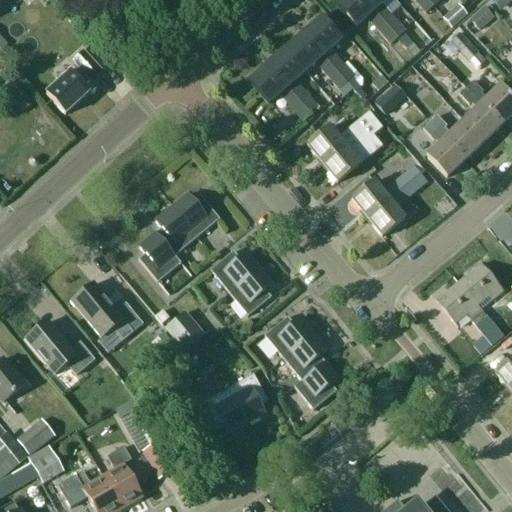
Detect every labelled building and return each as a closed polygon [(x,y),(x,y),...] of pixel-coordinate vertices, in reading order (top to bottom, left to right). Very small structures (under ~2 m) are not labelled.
[(41,17),(54,9),(47,0),(32,0),(31,1),(41,17)] [(361,0),(342,0),(335,7),(355,29),(366,19),(389,46),(397,40),(361,0)] [(361,0),(397,40),(404,33),(381,6),(387,0),(361,0)] [(424,0),(411,0),(425,15),(432,9),(424,0)] [(424,0),(432,9),(440,2),(438,0),(424,0)] [(442,20),(451,30),(467,16),(457,6),(442,20)] [(469,22),(479,32),(494,19),(484,8),(469,22)] [(346,85),(353,79),(329,52),(340,42),(320,20),(302,36),(346,85)] [(450,44),(469,63),(478,54),(460,35),(450,44)] [(314,65),(338,92),(346,85),(302,36),(284,51),(304,74),(314,65)] [(310,117),(317,110),(294,83),(304,74),(284,51),(266,67),(310,117)] [(83,54),(72,63),(77,69),(70,75),(69,74),(45,96),(64,117),(88,95),(83,89),(90,82),(91,84),(102,74),(83,54)] [(279,96),(302,123),(310,117),(266,67),(248,83),(268,106),(279,96)] [(1,90),(22,114),(34,104),(12,79),(1,90)] [(482,94),(473,83),(466,90),(501,128),(511,117),(511,101),(499,88),(485,101),(480,95),(482,94)] [(466,90),(459,97),(468,107),(470,105),(475,110),(462,123),(483,145),(501,128),(466,90)] [(382,100),(375,107),(384,117),(391,110),(382,100)] [(306,148),(321,166),(375,122),(369,114),(338,140),(329,129),(306,148)] [(462,123),(449,136),(444,130),(446,128),(436,118),(429,125),(465,162),(483,145),(462,123)] [(359,166),(375,153),(382,162),(401,147),(393,137),(380,148),(372,138),(381,130),(375,122),(321,166),(336,185),(359,166)] [(429,125),(422,132),(432,142),(434,140),(439,145),(425,158),(446,180),(465,162),(429,125)] [(373,183),(350,202),(366,221),(419,176),(413,169),(382,194),(373,183)] [(366,221),(381,239),(404,220),(395,209),(426,184),(419,176),(366,221)] [(193,203),(187,196),(171,209),(196,240),(219,221),(199,198),(193,203)] [(173,259),(174,258),(196,240),(171,209),(154,223),(160,230),(154,235),(173,259)] [(173,259),(154,235),(138,249),(144,256),(137,262),(157,285),(180,266),(174,258),(173,259)] [(259,270),(246,254),(238,260),(233,254),(209,273),(228,296),(259,270)] [(502,294),(480,267),(457,285),(476,308),(487,299),(491,303),(502,294)] [(273,287),(259,270),(228,296),(247,319),(271,299),(265,293),(273,287)] [(457,285),(435,303),(457,331),(458,330),(454,326),(465,317),(474,328),(486,319),(476,308),(457,285)] [(101,340),(122,322),(132,334),(142,326),(121,301),(111,308),(93,286),(71,304),(101,340)] [(162,313),(154,319),(161,327),(168,320),(162,313)] [(184,315),(165,331),(183,353),(203,337),(184,315)] [(282,361),(313,336),(300,320),(292,326),(287,319),(264,339),(282,361)] [(502,339),(486,319),(474,328),(491,349),(502,339)] [(55,377),(67,367),(75,377),(94,362),(79,345),(69,353),(46,324),(25,341),(55,377)] [(313,336),(282,361),(301,383),(324,364),(319,358),(327,352),(313,336)] [(2,360),(0,362),(0,402),(5,408),(7,406),(5,403),(24,387),(2,360)] [(511,360),(493,375),(509,394),(511,391),(511,360)] [(324,364),(301,383),(293,389),(312,413),(336,393),(331,387),(338,381),(324,364)] [(267,403),(252,377),(226,391),(246,426),(265,416),(260,407),(267,403)] [(226,391),(201,406),(216,432),(223,428),(228,436),(246,426),(226,391)] [(142,454),(159,482),(173,474),(157,446),(160,445),(139,409),(136,411),(132,403),(118,411),(122,418),(130,414),(150,449),(142,454)] [(197,443),(182,416),(177,419),(167,404),(160,408),(185,450),(197,443)] [(16,442),(29,459),(54,438),(41,422),(16,442)] [(329,427),(280,468),(289,479),(338,438),(329,427)] [(0,467),(1,467),(6,473),(16,465),(10,458),(11,458),(0,444),(0,467)] [(27,461),(42,487),(63,474),(48,448),(27,461)] [(106,459),(113,472),(102,478),(121,511),(142,500),(123,467),(131,462),(123,449),(106,459)] [(121,511),(102,478),(90,485),(83,473),(57,488),(70,510),(87,500),(93,511),(121,511)] [(444,511),(420,483),(385,511),(444,511)]
